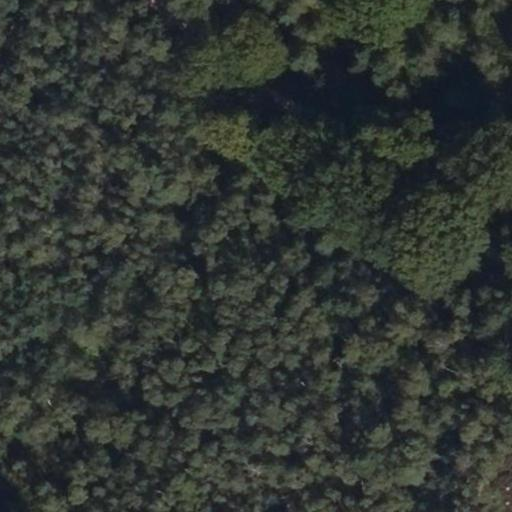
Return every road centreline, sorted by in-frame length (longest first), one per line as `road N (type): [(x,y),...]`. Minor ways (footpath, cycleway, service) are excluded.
road 1 (track): [(511,250),(166,0)]
road 2 (track): [(55,0),(0,175)]
